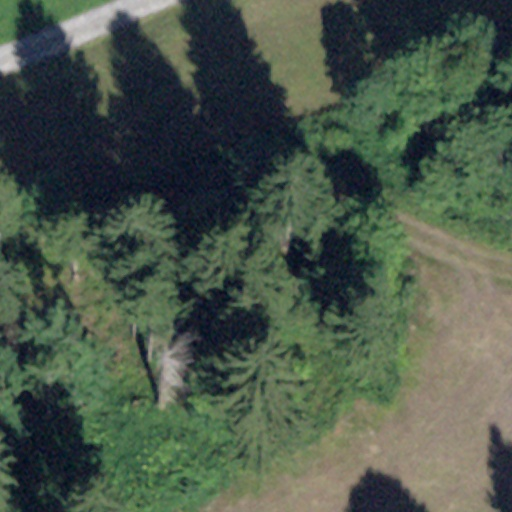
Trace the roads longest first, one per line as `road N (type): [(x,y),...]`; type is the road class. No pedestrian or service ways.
road 1 (track): [(0,225),(247,189),(304,193),(359,203),(511,265)]
road 2 (track): [(0,60),(159,0)]
